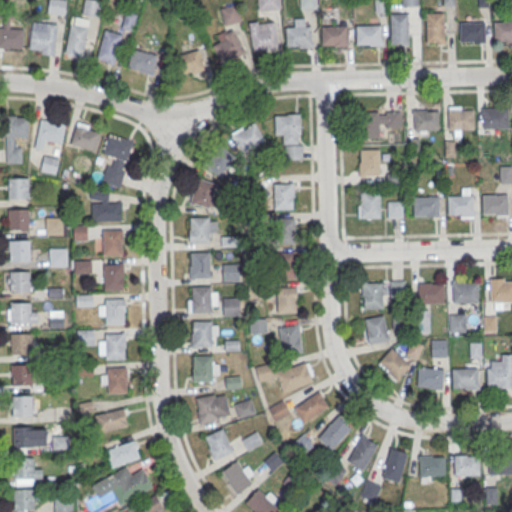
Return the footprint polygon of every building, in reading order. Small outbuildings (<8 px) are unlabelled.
[(65,0),(48,0),(47,12),(64,14),(65,0)] [(99,15),(98,0),(83,0),(83,15),(99,15)] [(279,9),(278,0),(257,0),(258,9),(279,9)] [(225,25),(241,19),(235,3),(219,8),(225,25)] [(132,30),(136,14),(126,11),(121,27),(132,30)] [(444,12),(426,12),(426,43),(444,43),(444,12)] [(408,43),(408,13),(390,13),(390,43),(408,43)] [(83,57),(88,18),(70,16),(65,55),(83,57)] [(0,47),(22,48),(22,28),(8,28),(8,18),(0,17),(0,47)] [(304,18),(294,18),(294,27),(286,27),(286,47),(311,47),(311,25),(304,25),(304,18)] [(494,41),(511,41),(511,20),(494,21),(494,41)] [(56,23),(31,21),(28,52),(54,54),(56,23)] [(276,52),(276,21),(250,21),(250,52),(276,52)] [(459,41),(485,41),(485,22),(459,22),(459,41)] [(381,24),(355,24),(355,45),(381,45),(381,24)] [(346,46),(346,25),(321,25),(321,46),(346,46)] [(217,34),(220,42),(213,45),(221,64),(244,54),(233,27),(217,34)] [(96,60),(114,64),(122,34),(104,29),(96,60)] [(127,67),(152,74),(157,55),(132,48),(127,67)] [(179,54),(185,74),(204,68),(198,49),(179,54)] [(448,129),(473,129),(473,106),(448,106),(448,129)] [(508,107),(483,107),(483,127),(508,127),(508,107)] [(439,130),(439,109),(413,109),(413,130),(439,130)] [(364,136),(379,136),(379,127),(400,127),(400,111),(364,111),(364,136)] [(300,114),(275,114),(275,134),(285,134),(285,158),(300,158),(300,114)] [(21,147),(15,146),(15,136),(28,136),(28,116),(6,115),(5,162),(21,162),(21,147)] [(44,148),(44,142),(62,142),(63,121),(37,120),(36,147),(44,148)] [(231,134),(244,152),(265,138),(253,120),(231,134)] [(69,142),(93,151),(100,130),(77,122),(69,142)] [(132,140),(107,133),(102,153),(110,156),(103,182),(120,187),(132,140)] [(455,156),(455,140),(445,140),(445,156),(455,156)] [(206,165),(220,176),(235,156),(221,145),(206,165)] [(379,175),(379,148),(359,148),(359,175),(379,175)] [(40,171),(56,173),(58,157),(42,154),(40,171)] [(511,165),(500,165),(500,181),(511,181),(511,165)] [(213,208),(220,184),(198,177),(190,201),(213,208)] [(7,179),(27,179),(28,200),(7,200),(7,179)] [(274,183),(274,208),(293,208),(293,183),(274,183)] [(121,220),(121,202),(108,202),(108,189),(91,189),(91,220),(121,220)] [(379,191),(359,191),(359,217),(379,217),(379,191)] [(447,197),(472,196),(473,217),(460,217),(460,216),(447,216),(447,197)] [(481,196),(507,196),(507,216),(494,217),(494,215),(482,216),(481,196)] [(413,198),(438,197),(439,218),(426,218),(426,217),(413,218),(413,198)] [(402,200),(387,200),(387,217),(402,217),(402,200)] [(7,210),(28,210),(28,231),(8,231),(7,210)] [(62,233),(62,216),(45,216),(45,233),(62,233)] [(279,243),(294,242),(294,217),(279,217),(279,243)] [(189,218),(208,218),(208,244),(188,244),(188,231),(189,231),(189,218)] [(86,239),(86,224),(74,224),(74,239),(86,239)] [(121,257),(102,257),(102,231),(122,231),(122,244),(121,244),(121,257)] [(8,241),(29,241),(29,262),(9,262),(8,241)] [(50,248),(50,264),(66,264),(66,248),(50,248)] [(280,277),(296,277),(296,251),(280,251),(280,277)] [(189,253),(209,253),(209,279),(189,279),(189,266),(190,266),(189,253)] [(74,273),(91,273),(91,260),(74,260),(74,273)] [(239,263),(222,263),(222,281),(239,281),(239,263)] [(122,292),(103,292),(103,266),(123,266),(123,279),(122,279),(122,292)] [(9,272),(29,272),(29,293),(9,293),(9,272)] [(511,278),(489,278),(489,302),(511,301),(511,278)] [(362,281),(362,308),(382,308),(382,297),(404,297),(404,281),(362,281)] [(418,303),(443,303),(443,282),(418,282),(418,303)] [(478,282),(453,282),(453,302),(478,302),(478,282)] [(277,286),(277,312),(297,312),(297,286),(277,286)] [(191,288),(210,288),(210,314),(190,314),(190,301),(191,301),(191,288)] [(91,294),(76,294),(76,306),(91,306),(91,294)] [(222,297),(222,315),(239,315),(239,297),(222,297)] [(124,326),(104,326),(104,300),(124,300),(124,313),(123,313),(124,326)] [(10,303),(30,303),(30,324),(10,324),(10,303)] [(63,323),(62,310),(50,311),(50,323),(63,323)] [(429,310),(415,310),(415,332),(429,332),(429,310)] [(367,343),(388,339),(384,314),(363,318),(367,343)] [(392,327),(404,328),(405,315),(393,314),(392,327)] [(450,334),(464,334),(464,314),(450,314),(450,334)] [(483,330),(495,330),(495,316),(483,316),(483,330)] [(266,318),(250,318),(250,331),(266,331),(266,318)] [(192,322),(211,322),(212,348),(191,348),(191,335),(192,335),(192,322)] [(279,350),(300,350),(300,324),(279,324),(279,350)] [(77,345),(93,345),(93,328),(77,328),(77,345)] [(10,334),(30,334),(31,355),(10,355),(10,334)] [(124,360),(105,360),(104,335),(124,334),(125,348),(124,348),(124,360)] [(416,359),(423,345),(412,339),(405,353),(416,359)] [(431,340),(431,357),(447,357),(447,340),(431,340)] [(469,356),(481,356),(481,342),(469,342),(469,356)] [(396,380),(410,364),(391,347),(377,363),(396,380)] [(486,387),(511,386),(511,353),(497,353),(497,362),(486,362),(486,387)] [(192,357),(211,357),(212,383),(192,383),(192,370),(192,357)] [(255,367),(259,381),(277,376),(282,390),(314,381),(308,361),(273,370),(271,362),(255,367)] [(11,364),(31,364),(32,385),(11,385),(11,364)] [(442,387),(442,367),(417,367),(417,387),(442,387)] [(126,394),(107,395),(106,369),(126,368),(126,382),(126,394)] [(451,368),(451,387),(478,387),(478,368),(451,368)] [(240,386),(240,377),(226,377),(226,387),(240,386)] [(328,407),(320,391),(294,405),(302,421),(328,407)] [(194,397),(198,422),(229,416),(225,392),(194,397)] [(12,396),(32,396),(33,417),(12,417),(12,396)] [(233,403),(237,417),(255,413),(251,398),(233,403)] [(290,413),(283,399),(267,407),(274,420),(290,413)] [(98,431),(127,425),(124,408),(95,413),(98,431)] [(318,438),(331,449),(350,427),(337,415),(318,438)] [(12,426),(33,426),(33,447),(13,447),(12,426)] [(213,461),(232,455),(224,428),(205,434),(213,461)] [(242,439),(247,449),(262,441),(256,431),(242,439)] [(347,460),(363,469),(377,442),(362,434),(347,460)] [(54,446),(67,447),(68,437),(55,436),(54,446)] [(112,466),(140,457),(135,440),(107,448),(112,466)] [(399,481),(407,451),(389,447),(381,477),(399,481)] [(283,461),(275,451),(263,459),(271,470),(283,461)] [(445,454),(418,454),(418,476),(445,476),(445,454)] [(479,454),(453,454),(453,474),(479,474),(479,454)] [(511,455),(488,456),(488,474),(511,473),(511,455)] [(13,457),(33,457),(33,478),(13,478),(13,457)] [(256,478),(241,457),(220,472),(235,493),(256,478)] [(152,488),(143,468),(132,474),(127,465),(91,483),(98,498),(111,491),(118,505),(152,488)] [(379,484),(365,480),(360,497),(374,501),(379,484)] [(245,503),(254,511),(271,511),(280,503),(261,485),(245,503)] [(495,502),(495,486),(486,486),(485,502),(495,502)] [(450,503),(460,503),(460,488),(450,488),(450,503)] [(13,489),(34,489),(34,510),(14,510),(13,489)] [(155,511),(163,508),(155,494),(141,502),(147,511),(155,511)] [(53,511),(72,511),(72,499),(53,499),(53,511)]
